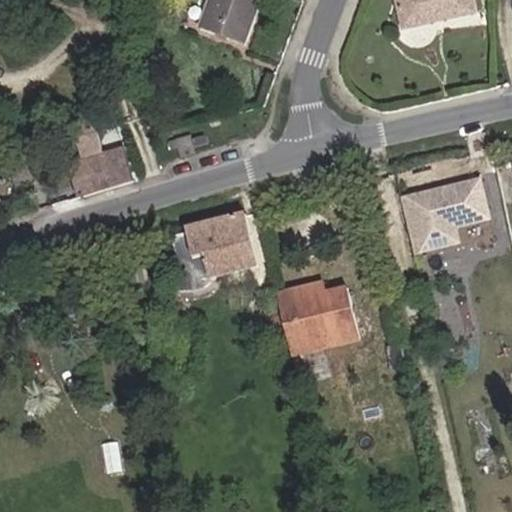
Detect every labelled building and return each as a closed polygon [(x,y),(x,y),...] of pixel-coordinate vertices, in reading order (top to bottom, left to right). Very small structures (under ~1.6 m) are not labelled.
[(210,0),(197,35),(239,50),(257,0),(210,0)] [(385,0),(391,29),(462,16),(459,0),(385,0)] [(85,165),(74,168),(82,199),(130,187),(121,156),(103,160),(91,116),(72,120),(85,165)] [(403,204),(416,256),(452,247),(448,231),(483,223),(474,186),(403,204)] [(403,204),(396,206),(409,258),(416,256),(403,204)] [(243,218),(180,231),(188,257),(205,255),(210,279),(254,269),(243,218)] [(307,303),(323,299),(321,289),(303,293),(307,303)] [(307,303),(303,293),(271,299),(272,306),(284,355),(324,345),(326,353),(357,346),(345,294),(323,299),(307,303)] [(324,345),(284,355),(286,363),(326,353),(324,345)]
